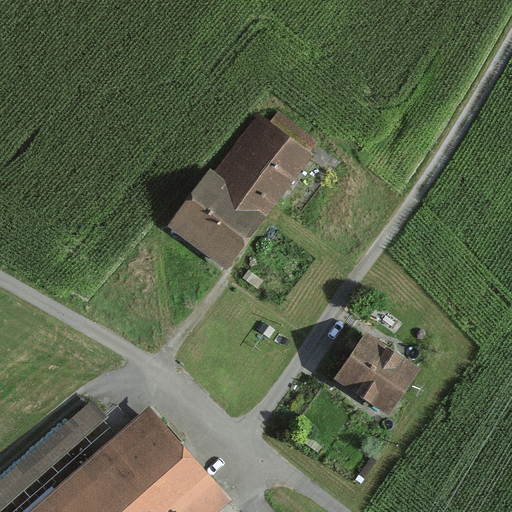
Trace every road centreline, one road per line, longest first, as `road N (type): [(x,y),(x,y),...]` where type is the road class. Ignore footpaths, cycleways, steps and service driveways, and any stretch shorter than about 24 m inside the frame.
road 1 (track): [(511,34),(333,317),(242,435)]
road 2 (track): [(339,511),(132,354),(0,277)]
